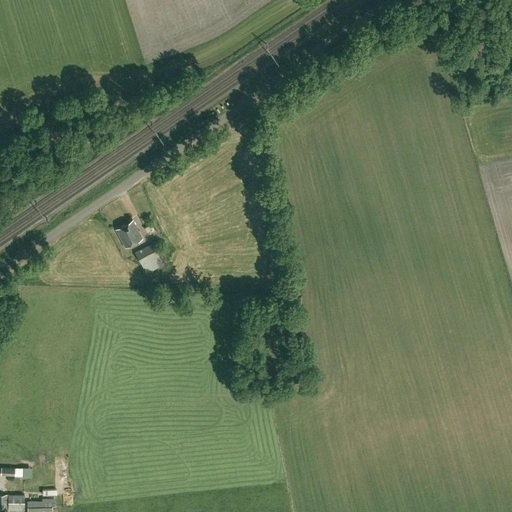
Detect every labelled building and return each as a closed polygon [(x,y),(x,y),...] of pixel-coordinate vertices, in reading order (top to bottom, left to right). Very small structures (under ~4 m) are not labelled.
[(142,238),(132,220),(116,229),(125,247),(142,238)] [(153,243),(135,252),(142,265),(159,255),(153,243)] [(1,467),(1,475),(15,476),(23,476),(23,477),(32,477),(32,467),(24,467),(24,468),(16,468),(16,467),(1,467)] [(0,507),(6,507),(6,511),(5,511),(24,511),(24,510),(25,510),(24,494),(8,494),(0,494),(0,507)] [(27,511),(52,511),(52,498),(42,498),(42,501),(27,501),(27,511)]
